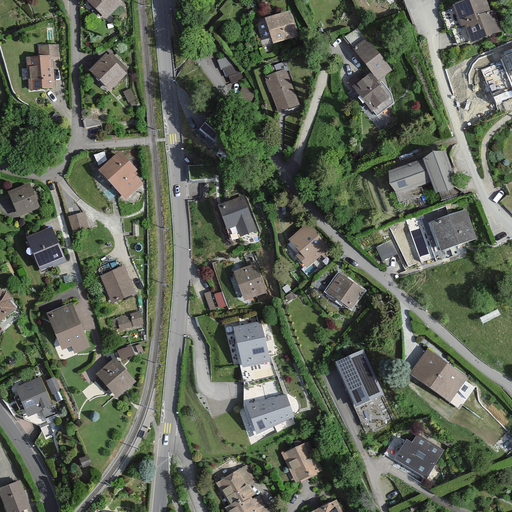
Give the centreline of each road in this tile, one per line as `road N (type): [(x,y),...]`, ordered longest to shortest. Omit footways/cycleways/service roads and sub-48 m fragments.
road 1 (residential): [(167,0),(192,47),(321,224),(511,386)]
road 2 (tertiary): [(167,429),(182,237),(159,0)]
road 3 (residential): [(425,1),(436,64),(484,198),(511,227)]
road 4 (residential): [(53,173),(78,145),(71,0)]
road 5 (residential): [(97,344),(53,173)]
road 6 (unknown): [(288,179),(332,51)]
